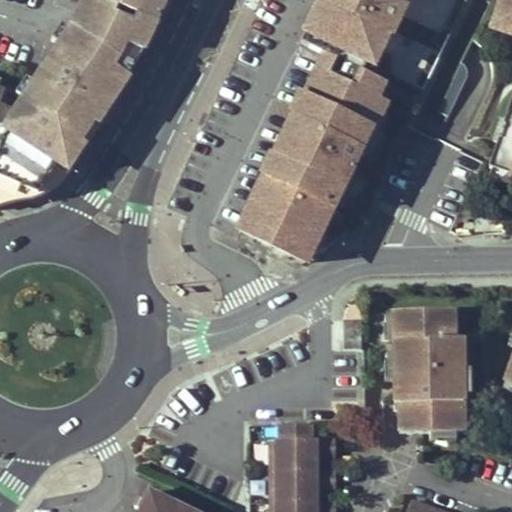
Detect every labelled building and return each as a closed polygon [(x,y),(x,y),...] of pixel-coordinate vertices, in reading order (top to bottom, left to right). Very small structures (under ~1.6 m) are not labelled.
[(83,0),(22,101),(0,91),(0,181),(34,196),(54,166),(64,172),(82,145),(77,142),(89,124),(93,127),(140,53),(153,24),(151,23),(133,16),(131,22),(113,16),(115,10),(87,0),(83,0)] [(87,0),(115,10),(133,16),(151,23),(158,0),(87,0)] [(154,24),(165,0),(158,0),(151,23),(153,24),(154,24)] [(285,277),(295,270),(243,246),(331,61),(308,51),(332,0),(319,0),(293,56),(316,66),(227,250),(285,277)] [(332,0),(308,51),(331,61),(243,246),(295,270),(360,226),(441,55),(429,49),(438,29),(450,35),(467,0),(332,0)] [(511,0),(504,0),(494,31),(511,36),(511,0)] [(429,49),(441,55),(450,35),(438,29),(429,49)] [(511,105),(507,122),(509,122),(504,138),(502,138),(493,164),(511,170),(511,105)] [(34,196),(0,181),(0,207),(2,207),(12,204),(23,202),(32,201),(44,195),(54,189),(63,179),(67,174),(64,172),(54,166),(34,196)] [(448,311),(388,312),(390,402),(395,402),(396,433),(457,433),(456,402),(451,402),(448,311)] [(363,348),(363,319),(341,318),(341,348),(363,348)] [(310,425),(276,426),(276,438),(310,437),(310,425)] [(330,439),(274,439),(275,470),(275,511),(331,511),(331,502),(314,502),(313,487),(331,487),(331,470),(313,470),(313,455),(330,455),(330,439)] [(192,511),(149,491),(138,511),(192,511)]
